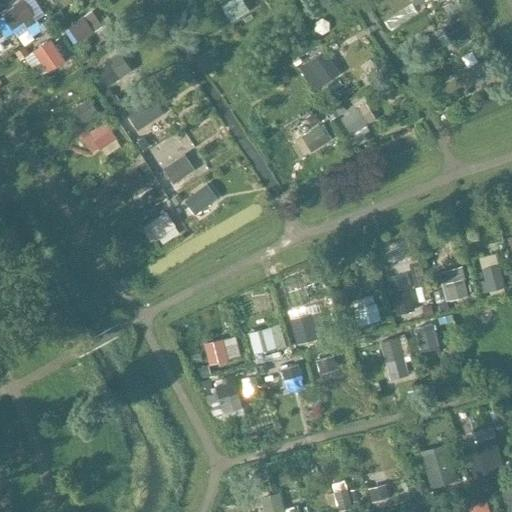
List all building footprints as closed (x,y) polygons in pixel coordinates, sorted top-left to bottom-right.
[(248,11),(241,0),(229,0),(221,5),(232,21),(248,11)] [(22,3),(4,15),(14,29),(31,17),(22,3)] [(93,33),(82,17),(68,26),(78,42),(93,33)] [(468,31),(461,17),(442,28),(450,41),(468,31)] [(63,59),(49,39),(33,51),(46,70),(63,59)] [(332,65),(323,51),(306,62),(315,76),(332,65)] [(121,75),(110,57),(94,68),(106,85),(121,75)] [(493,74),(485,60),(466,70),(474,85),(493,74)] [(97,112),(88,99),(74,108),(83,121),(97,112)] [(144,117),(135,103),(125,110),(134,123),(144,117)] [(375,119),(364,103),(341,117),(351,134),(375,119)] [(114,137),(105,123),(89,133),(99,148),(114,137)] [(329,140),(320,125),(303,136),(312,151),(329,140)] [(193,169),(183,154),(162,167),(173,183),(193,169)] [(144,181),(135,168),(123,176),(132,189),(144,181)] [(209,203),(199,190),(185,200),(195,213),(209,203)] [(174,226),(165,212),(147,223),(156,238),(174,226)] [(503,286),(497,264),(482,268),(485,279),(477,282),(480,292),(503,286)] [(413,309),(404,276),(387,280),(397,314),(413,309)] [(466,295),(461,279),(445,284),(450,300),(466,295)] [(379,319),(374,303),(353,309),(358,325),(379,319)] [(498,324),(494,311),(479,315),(484,335),(502,331),(500,323),(498,324)] [(309,315),(288,321),(295,344),(316,338),(309,315)] [(274,347),(269,328),(249,333),(254,352),(274,347)] [(437,344),(433,329),(416,333),(420,348),(437,344)] [(228,355),(240,354),(238,336),(226,337),(228,355)] [(403,359),(397,338),(380,342),(386,364),(403,359)] [(226,360),(221,339),(204,344),(210,364),(226,360)] [(337,369),(333,355),(316,360),(320,373),(337,369)] [(300,376),(297,365),(282,369),(285,380),(300,376)] [(241,407),(234,381),(218,386),(221,397),(218,397),(222,412),(241,407)] [(495,469),(493,459),(489,460),(486,450),(469,455),(475,475),(495,469)] [(455,481),(451,467),(435,471),(440,486),(455,481)] [(387,497),(384,484),(368,489),(371,501),(387,497)] [(505,511),(511,510),(511,488),(499,492),(505,511)] [(351,507),(346,489),(333,492),(338,510),(351,507)] [(486,511),(482,497),(462,502),(464,511),(486,511)]
